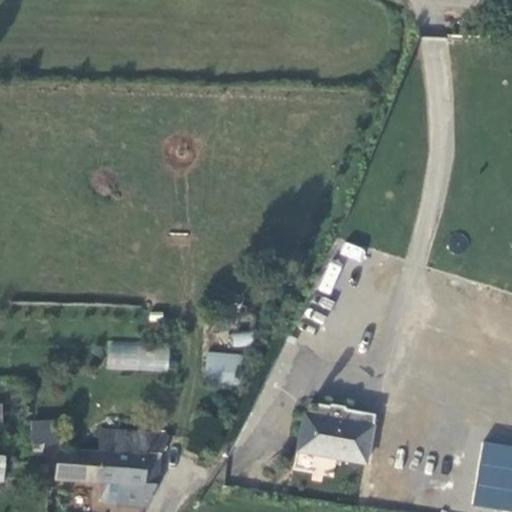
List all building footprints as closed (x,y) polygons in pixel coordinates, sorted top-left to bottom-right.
[(343,241),(340,254),(361,259),(364,247),(343,241)] [(331,293),(340,263),(328,259),(319,290),(331,293)] [(106,341),(105,369),(168,371),(169,343),(106,341)] [(233,358),(193,357),(193,385),(232,386),(233,358)] [(303,413),(298,452),(368,462),(375,413),(343,409),(344,406),(330,404),(330,407),(315,405),(314,415),(303,413)] [(218,427),(188,417),(184,428),(186,429),(180,446),(177,454),(196,461),(199,453),(208,456),(214,439),(218,427)] [(46,439),(22,441),(24,466),(35,466),(36,455),(46,455),(46,439)] [(160,442),(92,440),(90,463),(49,462),(49,492),(111,493),(110,511),(142,511),(151,493),(151,468),(160,442)] [(511,445),(484,441),(473,504),(511,510),(511,445)]
